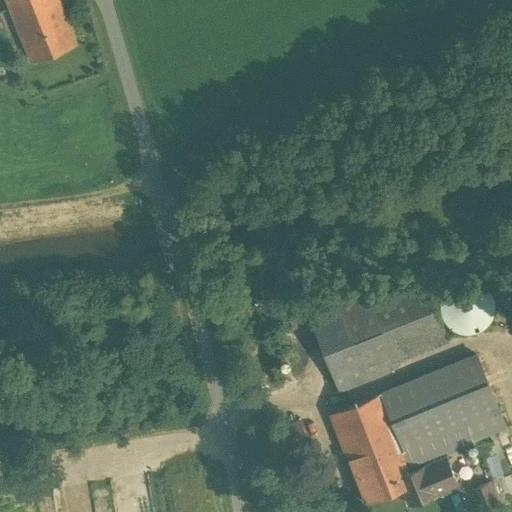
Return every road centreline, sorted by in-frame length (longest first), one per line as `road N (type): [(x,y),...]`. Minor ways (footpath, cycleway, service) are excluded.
road 1 (unclassified): [(240,511),(225,428),(103,0)]
road 2 (track): [(432,190),(260,203),(161,200)]
